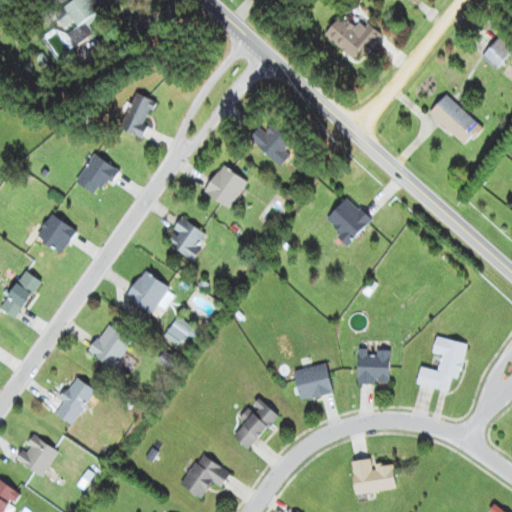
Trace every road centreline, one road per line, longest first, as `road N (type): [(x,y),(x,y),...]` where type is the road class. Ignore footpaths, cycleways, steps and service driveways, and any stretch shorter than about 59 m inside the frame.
road 1 (residential): [(0,406),(133,217),(202,94),(248,39)]
road 2 (secondary): [(511,274),(207,0)]
road 3 (residential): [(250,511),(294,457),(373,420),(444,430),(511,473)]
road 4 (residential): [(353,134),(457,0)]
